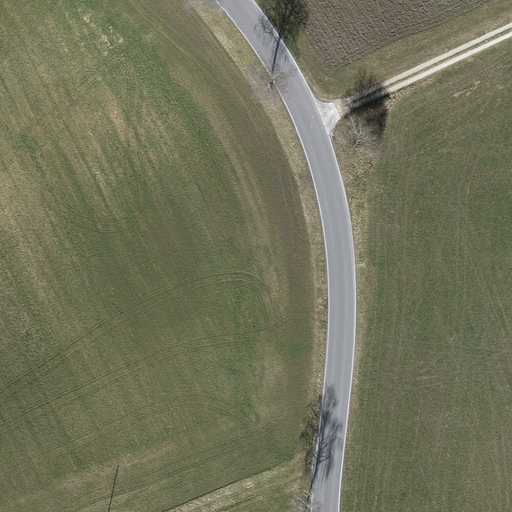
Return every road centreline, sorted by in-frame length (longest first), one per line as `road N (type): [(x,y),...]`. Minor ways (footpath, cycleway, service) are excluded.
road 1 (tertiary): [(328,511),(342,337),(338,224),(310,121),(235,0)]
road 2 (track): [(511,29),(310,121)]
